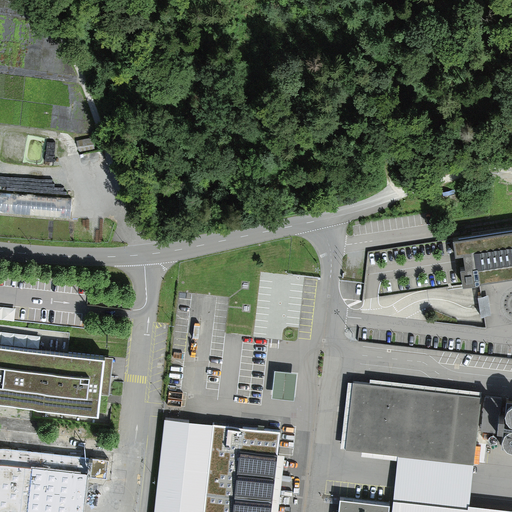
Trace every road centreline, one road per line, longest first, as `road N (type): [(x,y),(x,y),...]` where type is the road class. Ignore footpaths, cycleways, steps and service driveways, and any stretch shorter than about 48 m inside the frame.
road 1 (residential): [(0,242),(142,249),(394,189)]
road 2 (track): [(134,227),(98,130),(34,0)]
road 3 (track): [(394,189),(330,0)]
road 4 (unknown): [(330,244),(511,212)]
road 5 (unknown): [(138,379),(198,406),(198,304)]
road 6 (unknown): [(0,437),(129,452)]
road 7 (track): [(394,189),(511,157)]
